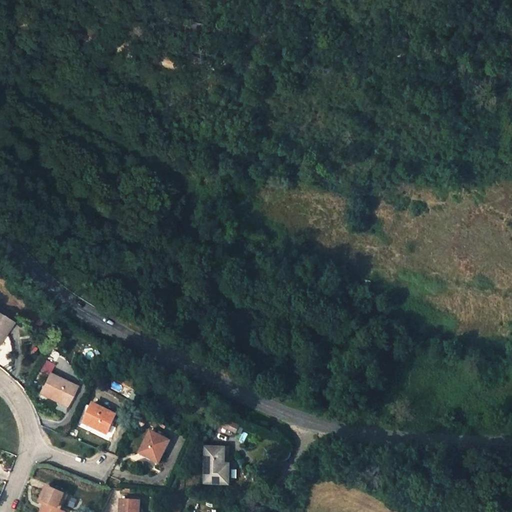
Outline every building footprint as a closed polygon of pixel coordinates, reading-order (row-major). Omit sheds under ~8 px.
[(0,339),(11,322),(0,315),(0,339)] [(75,386),(49,373),(40,393),(66,406),(75,386)] [(117,414),(94,402),(85,421),(107,433),(117,414)] [(151,430),(140,452),(147,456),(154,459),(159,462),(171,440),(151,430)] [(206,447),(205,482),(229,483),(230,463),(224,463),(225,448),(206,447)] [(61,511),(62,510),(60,509),(67,493),(48,484),(40,501),(45,503),(41,511),(61,511)] [(144,511),(145,501),(129,500),(127,511),(144,511)]
